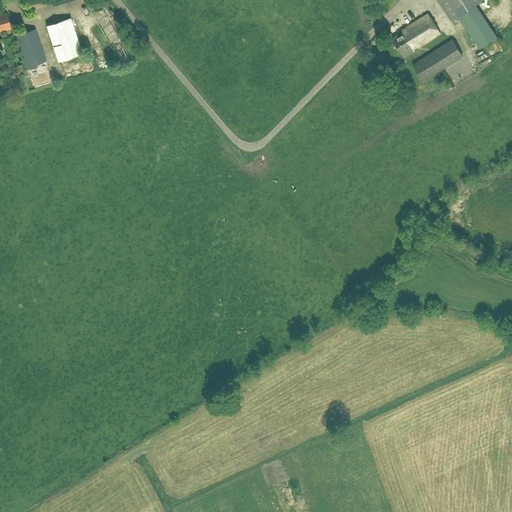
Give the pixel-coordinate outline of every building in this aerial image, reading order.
[(52,3),(50,0),(28,0),(31,9),(52,3)] [(481,0),(438,0),(451,20),(458,15),(480,48),(497,37),(475,4),(481,0)] [(100,2),(91,7),(100,21),(109,16),(100,2)] [(0,31),(11,28),(6,12),(0,13),(0,31)] [(46,19),(55,55),(81,49),(72,13),(46,19)] [(409,27),(392,37),(404,57),(414,51),(413,49),(418,45),(419,46),(440,33),(428,13),(408,26),(409,27)] [(47,64),(35,29),(16,35),(34,88),(49,83),(44,65),(47,64)] [(452,38),(413,63),(423,80),(462,55),(452,38)] [(494,42),(483,48),(488,56),(498,50),(494,42)]
